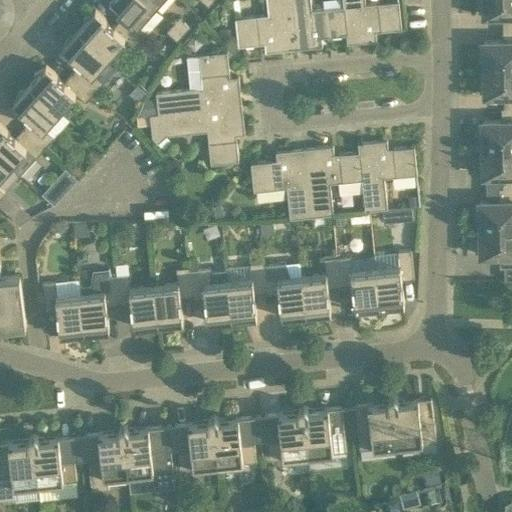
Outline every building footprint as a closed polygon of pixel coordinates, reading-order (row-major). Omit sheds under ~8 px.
[(109,0),(138,26),(154,8),(145,0),(109,0)] [(265,51),(293,48),(288,0),(266,0),(268,14),(235,17),(238,45),(264,43),(265,51)] [(310,0),(288,0),(293,48),(322,45),(321,36),(346,34),(347,43),(348,42),(342,0),(343,6),(311,9),(310,0)] [(342,0),(348,42),(376,39),(375,30),(401,28),(398,0),(397,0),(365,3),(364,0),(342,0)] [(507,14),(507,27),(511,27),(511,0),(482,0),(483,15),(507,14)] [(78,28),(108,55),(124,37),(135,46),(143,36),(122,17),(113,26),(95,10),(78,28)] [(179,17),(172,24),(183,33),(189,27),(179,17)] [(177,40),(183,33),(172,24),(166,31),(177,40)] [(222,37),(232,35),(231,27),(221,28),(222,37)] [(511,27),(507,27),(507,41),(484,41),(484,68),(511,67),(511,27)] [(80,63),(72,72),(94,92),(103,82),(92,73),(108,55),(78,28),(62,47),(80,63)] [(149,114),(241,105),(238,76),(229,77),(227,51),(187,55),(190,85),(202,87),(156,92),(156,97),(158,113),(149,114)] [(46,65),(29,83),(59,110),(75,92),(85,102),(94,92),(72,72),(64,81),(46,65)] [(484,95),(508,94),(511,94),(511,67),(484,68),(484,95)] [(31,118),(23,127),(45,147),(54,137),(43,128),(59,110),(29,83),(13,102),(31,118)] [(511,94),(508,94),(508,107),(506,107),(506,120),(482,121),(483,148),(511,147),(511,94)] [(145,99),(136,115),(149,114),(158,113),(156,98),(156,97),(145,99)] [(244,133),(241,105),(149,114),(150,124),(152,136),(157,142),(166,134),(207,130),(210,163),(238,160),(236,134),(244,133)] [(137,124),(150,123),(149,114),(136,115),(137,124)] [(0,123),(0,156),(10,165),(25,148),(36,157),(36,156),(45,147),(23,127),(15,137),(0,123)] [(358,142),(365,210),(387,207),(384,177),(417,173),(414,145),(388,148),(387,139),(358,142)] [(333,145),(304,148),(311,216),(333,213),(330,182),(339,181),(340,193),(363,191),(365,210),(358,142),(359,151),(334,154),(333,145)] [(507,174),(507,187),(511,187),(511,147),(483,148),(483,175),(507,174)] [(290,218),(311,216),(304,148),(276,151),(276,160),(250,163),(253,190),(286,187),(290,218)] [(0,188),(0,176),(10,165),(0,156),(0,197),(4,192),(0,188)] [(76,178),(65,168),(57,177),(68,187),(76,178)] [(479,201),(480,228),(511,227),(511,187),(507,187),(503,187),(503,201),(479,201)] [(410,196),(411,204),(418,203),(417,195),(410,196)] [(220,203),(211,206),(215,216),(223,213),(220,203)] [(415,219),(415,205),(402,206),(403,220),(415,219)] [(337,223),(345,222),(344,213),(336,214),(337,223)] [(271,219),(260,220),(261,232),(272,231),(271,219)] [(511,227),(480,228),(480,255),(504,255),(504,268),(511,267),(511,227)] [(374,253),(374,255),(379,306),(404,304),(401,279),(414,278),(411,249),(374,253)] [(0,326),(26,323),(20,274),(3,276),(0,253),(0,326)] [(350,255),(337,257),(340,286),(352,284),(355,309),(379,306),(374,255),(350,257),(350,255)] [(196,257),(189,258),(191,269),(198,268),(196,257)] [(340,286),(337,257),(324,258),(325,272),(301,275),(306,314),(330,312),(328,287),(340,286)] [(266,291),(263,265),(263,262),(250,263),(251,277),(228,279),(232,319),(256,317),(254,292),(266,291)] [(263,265),(266,291),(266,294),(279,292),(281,317),(306,314),(301,275),(291,276),(285,262),(263,265)] [(192,295),(189,269),(189,266),(176,268),(177,282),(154,284),(158,324),(183,321),(180,297),(192,295)] [(189,269),(192,295),(192,298),(205,297),(207,322),(232,319),(228,279),(227,270),(211,272),(210,267),(189,269)] [(129,273),(115,274),(118,303),(131,302),(133,327),(158,324),(154,284),(130,287),(129,273)] [(118,303),(115,274),(95,277),(94,291),(80,292),(84,332),(109,329),(106,305),(118,303)] [(60,335),(84,332),(80,292),(56,295),(55,281),(42,282),(45,311),(57,310),(60,335)] [(387,401),(354,405),(359,449),(435,441),(431,397),(398,400),(398,399),(397,399),(397,398),(397,397),(396,397),(396,396),(395,396),(394,395),(393,395),(392,395),(391,396),(390,396),(389,396),(389,397),(388,398),(388,399),(387,399),(387,400),(387,401)] [(297,409),(297,411),(298,416),(303,415),(307,455),(345,451),(343,432),(350,431),(348,405),(308,410),(307,408),(306,407),(306,406),(304,405),(302,405),(301,405),(300,406),(299,406),(298,407),(298,408),(298,409),(297,409)] [(297,411),(258,415),(260,441),(267,440),(269,459),(307,455),(303,415),(298,416),(297,411)] [(208,419),(208,420),(208,425),(213,425),(218,465),(256,461),(254,442),(260,441),(258,415),(218,419),(217,417),(216,416),(215,415),(214,415),(212,415),(211,415),(210,415),(210,416),(209,417),(208,418),(208,419)] [(208,420),(168,425),(171,450),(177,450),(179,469),(218,465),(213,425),(208,425),(208,420)] [(118,429),(118,430),(118,435),(124,434),(128,474),(166,470),(164,451),(171,450),(168,425),(128,429),(128,428),(128,427),(127,426),(126,425),(124,424),(122,424),(121,425),(120,425),(119,426),(119,427),(118,428),(118,429)] [(118,430),(78,434),(81,460),(87,459),(91,490),(108,488),(107,477),(128,474),(124,434),(118,435),(118,430)] [(28,439),(28,440),(28,445),(34,444),(38,484),(76,480),(74,461),(81,460),(78,434),(38,439),(38,437),(37,436),(36,435),(35,434),(33,434),(32,434),(30,435),(29,436),(28,437),(28,439)] [(13,487),(38,484),(34,444),(28,445),(28,440),(0,442),(0,498),(15,497),(13,487)] [(440,486),(435,466),(412,472),(416,491),(440,486)] [(339,497),(340,511),(357,511),(355,495),(339,497)] [(415,496),(400,500),(402,511),(403,511),(418,508),(415,496)]
